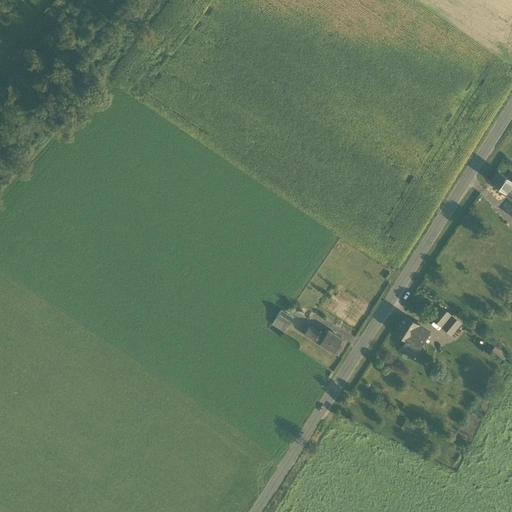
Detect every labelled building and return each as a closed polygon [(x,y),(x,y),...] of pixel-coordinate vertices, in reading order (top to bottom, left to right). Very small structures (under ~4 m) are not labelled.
[(490,182),(511,197),(511,181),(498,172),(490,182)] [(432,319),(451,335),(460,324),(441,308),(432,319)] [(280,310),(275,318),(288,325),(293,317),(280,310)] [(393,332),(407,340),(408,341),(418,325),(404,316),(393,332)] [(285,331),(288,325),(275,318),(272,324),(285,331)] [(428,332),(418,325),(408,341),(407,340),(403,346),(415,353),(423,341),(420,339),(422,337),(424,339),(428,332)] [(303,335),(319,345),(324,337),(308,327),(303,335)] [(328,330),(324,337),(319,345),(319,346),(333,354),(342,340),(343,339),(328,330)] [(502,359),(506,354),(493,345),(489,350),(502,359)]
